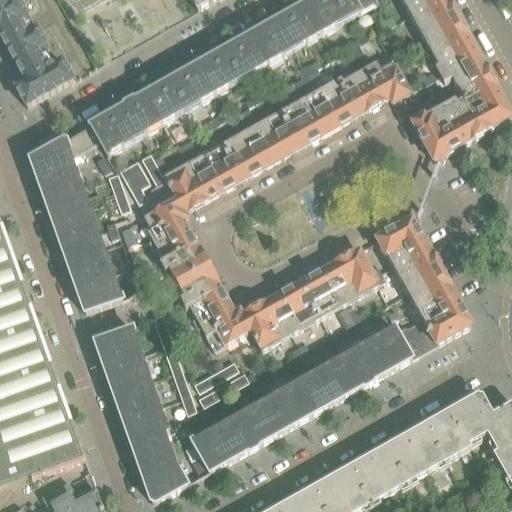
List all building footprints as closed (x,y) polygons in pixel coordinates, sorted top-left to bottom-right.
[(30,39),(27,33),(32,31),(28,23),(18,5),(25,1),(24,0),(0,0),(0,39),(27,87),(16,93),(27,113),(74,86),(72,82),(63,67),(58,59),(51,64),(48,58),(50,57),(46,50),(38,35),(30,39)] [(188,0),(198,16),(226,0),(188,0)] [(364,19),(363,17),(374,11),(375,13),(378,11),(372,0),(324,0),(307,10),(323,40),(360,19),(361,21),(364,19)] [(458,27),(443,0),(398,0),(424,45),(458,27)] [(269,70),(322,40),(323,40),(307,10),(252,41),(269,70)] [(396,30),(392,22),(384,26),(389,34),(396,30)] [(488,80),(458,27),(424,45),(439,72),(436,74),(444,90),(452,86),(453,87),(463,81),(469,91),(488,80)] [(360,50),(369,45),(365,37),(351,45),(355,52),(360,50)] [(216,100),(269,70),(252,41),(199,71),(216,100)] [(349,65),(364,57),(360,50),(355,52),(345,58),(349,65)] [(407,90),(397,72),(403,69),(395,54),(387,59),(393,69),(381,75),(377,68),(363,75),(381,108),(390,103),(393,108),(399,104),(401,107),(413,99),(411,97),(417,94),(413,87),(407,90)] [(176,123),(216,100),(199,71),(145,102),(161,131),(162,130),(172,147),(185,139),(176,123)] [(381,108),(363,75),(344,86),(342,83),(339,84),(359,120),(381,108)] [(437,85),(437,84),(433,77),(422,83),(426,91),(437,85)] [(511,123),(500,101),(488,80),(469,91),(463,81),(453,87),(457,94),(460,97),(465,105),(458,109),(457,109),(464,121),(474,116),(486,138),(511,123)] [(359,120),(339,84),(311,100),(321,118),(318,120),(328,138),(359,120)] [(287,102),(282,94),(271,100),(275,108),(287,102)] [(441,101),(438,94),(430,98),(434,105),(441,101)] [(263,105),(259,98),(252,102),(256,109),(263,105)] [(328,138),(318,120),(321,118),(311,100),(281,117),(301,153),(328,138)] [(111,159),(161,131),(145,102),(90,133),(99,149),(106,160),(99,164),(107,178),(115,174),(108,163),(112,161),(111,159)] [(256,109),(252,102),(245,106),(249,113),(256,109)] [(486,138),(474,116),(464,121),(457,109),(458,109),(456,105),(426,122),(425,120),(422,122),(411,103),(402,109),(434,167),(436,168),(440,169),(441,169),(443,170),(445,161),(486,138)] [(253,120),(249,113),(242,117),(246,125),(253,120)] [(229,125),(224,117),(210,125),(214,133),(229,125)] [(246,125),(242,117),(235,121),(239,128),(246,125)] [(301,153),(281,117),(252,133),(262,152),(266,151),(275,167),(301,153)] [(214,133),(210,125),(203,129),(207,137),(214,133)] [(99,149),(90,133),(66,146),(72,163),(79,159),(99,149)] [(275,167),(266,151),(262,152),(252,133),(223,149),(242,185),(275,167)] [(195,152),(191,145),(184,149),(188,156),(195,152)] [(80,185),(75,169),(72,163),(66,146),(31,166),(49,217),(87,203),(80,185)] [(188,156),(184,149),(177,153),(181,160),(188,156)] [(242,185),(223,149),(193,166),(203,185),(213,202),(242,185)] [(154,165),(151,160),(142,165),(145,170),(154,165)] [(157,170),(154,165),(145,170),(148,175),(157,170)] [(213,202),(203,185),(193,166),(164,183),(166,186),(157,191),(151,195),(161,213),(176,205),(184,218),(185,218),(213,202)] [(141,173),(137,167),(129,172),(132,178),(141,173)] [(160,176),(158,173),(157,170),(148,175),(151,181),(160,176)] [(132,178),(129,172),(121,177),(124,182),(132,178)] [(144,178),(141,173),(132,178),(135,183),(144,178)] [(163,181),(160,176),(151,181),(154,186),(163,181)] [(135,183),(132,178),(124,182),(127,188),(135,183)] [(147,184),(144,178),(135,183),(138,189),(147,184)] [(120,186),(117,179),(108,183),(110,189),(120,186)] [(166,186),(164,183),(163,181),(154,186),(157,191),(166,186)] [(138,189),(135,183),(127,188),(130,194),(138,189)] [(150,190),(147,184),(138,189),(142,194),(150,190)] [(122,192),(120,186),(110,189),(112,194),(112,195),(122,192)] [(142,194),(138,189),(130,194),(133,199),(142,194)] [(124,198),(122,192),(112,195),(115,201),(124,198)] [(145,200),(142,194),(133,199),(136,205),(145,200)] [(126,204),(124,198),(115,201),(117,208),(126,204)] [(148,206),(145,200),(136,205),(140,211),(148,206)] [(95,227),(87,203),(49,217),(67,268),(105,254),(98,234),(115,228),(112,221),(95,227)] [(128,211),(126,204),(117,208),(119,214),(128,211)] [(188,237),(182,226),(188,223),(185,218),(184,218),(176,205),(161,213),(144,223),(151,236),(148,238),(155,251),(168,243),(170,247),(188,237)] [(131,217),(128,211),(119,214),(121,220),(123,219),(131,217)] [(0,511),(0,494),(32,482),(33,485),(79,468),(86,465),(0,221),(0,511)] [(442,280),(427,253),(418,238),(420,229),(418,229),(418,228),(414,227),(414,228),(412,227),(376,247),(386,264),(388,263),(408,299),(442,280)] [(210,275),(188,237),(170,247),(168,243),(155,251),(164,267),(160,269),(166,279),(169,276),(179,293),(184,303),(186,302),(187,303),(200,296),(199,295),(201,294),(202,295),(214,288),(214,287),(215,285),(210,275)] [(138,256),(135,248),(127,251),(130,259),(138,256)] [(122,301),(114,280),(105,254),(67,268),(86,319),(123,306),(126,304),(124,300),(122,301)] [(386,285),(382,278),(378,271),(372,274),(362,255),(334,271),(344,288),(342,290),(352,307),(379,292),(378,290),(386,285)] [(141,264),(138,256),(130,259),(133,267),(141,264)] [(132,274),(129,266),(121,269),(124,277),(132,274)] [(352,307),(342,290),(344,288),(334,271),(301,289),(321,325),(352,307)] [(134,282),(132,274),(124,277),(126,285),(134,282)] [(435,352),(471,332),(442,280),(408,299),(422,325),(408,333),(404,332),(408,339),(403,343),(414,364),(435,352)] [(232,314),(216,287),(215,285),(214,287),(214,288),(202,295),(201,294),(199,295),(200,296),(187,303),(186,302),(184,303),(185,304),(181,306),(186,315),(190,313),(204,337),(216,330),(213,324),(232,314)] [(321,325),(301,289),(271,306),(281,324),(285,322),(295,339),(321,325)] [(295,339),(285,322),(281,324),(271,306),(243,322),(251,337),(251,338),(262,358),(295,339)] [(251,337),(243,322),(240,316),(235,319),(232,314),(213,324),(216,330),(204,337),(215,358),(224,353),(251,338),(251,337)] [(360,326),(356,319),(353,314),(346,318),(352,330),(357,328),(360,326)] [(367,322),(363,315),(356,319),(360,326),(365,324),(367,322)] [(399,323),(395,315),(388,318),(391,326),(399,323)] [(165,327),(163,321),(154,325),(156,330),(165,327)] [(368,330),(365,324),(360,326),(357,328),(361,335),(368,330)] [(167,333),(165,327),(156,330),(158,336),(167,333)] [(348,342),(361,335),(357,328),(352,330),(344,335),(348,342)] [(414,364),(403,343),(408,339),(404,332),(398,335),(395,330),(391,333),(392,334),(344,362),(362,393),(414,364)] [(169,339),(167,333),(158,336),(160,343),(169,339)] [(152,386),(135,339),(137,338),(136,335),(134,336),(134,335),(96,348),(114,400),(152,386)] [(172,345),(169,339),(160,343),(162,349),(172,345)] [(174,351),(172,345),(162,349),(164,355),(174,351)] [(309,356),(305,348),(298,352),(303,360),(308,357),(309,356)] [(176,357),(174,351),(164,355),(167,361),(176,357)] [(303,360),(298,352),(291,356),(296,363),(300,361),(303,360)] [(314,353),(309,356),(308,357),(311,364),(318,360),(314,353)] [(178,363),(176,357),(167,361),(169,367),(178,363)] [(311,364),(308,357),(303,360),(300,361),(304,368),(311,364)] [(311,422),(362,393),(344,362),(293,390),(311,422)] [(180,369),(178,363),(169,367),(171,373),(180,369)] [(239,377),(234,368),(228,372),(233,380),(239,377)] [(182,376),(180,369),(171,373),(173,379),(182,376)] [(233,380),(228,372),(223,375),(227,383),(233,380)] [(227,383),(223,375),(217,378),(222,386),(227,383)] [(184,382),(182,376),(173,379),(175,385),(184,382)] [(222,386),(217,378),(211,381),(216,389),(222,386)] [(249,388),(244,379),(239,382),(243,391),(249,388)] [(216,389),(211,381),(206,384),(210,392),(216,389)] [(186,388),(184,382),(175,385),(177,391),(186,388)] [(243,391),(239,382),(233,386),(238,394),(243,391)] [(210,392),(206,384),(200,387),(205,396),(210,392)] [(170,438),(152,386),(114,400),(132,451),(167,439),(170,438)] [(238,394),(233,386),(227,389),(232,397),(238,394)] [(205,396),(200,387),(195,391),(199,399),(205,396)] [(189,394),(186,388),(177,391),(179,397),(189,394)] [(232,397),(227,389),(222,392),(226,401),(232,397)] [(262,450),(311,422),(293,390),(244,418),(262,450)] [(226,401),(222,392),(216,395),(221,404),(226,401)] [(191,400),(189,394),(179,397),(182,403),(191,400)] [(221,404),(216,395),(210,398),(215,407),(221,404)] [(215,407),(210,398),(205,401),(209,410),(215,407)] [(193,406),(191,400),(182,403),(184,409),(193,406)] [(209,410),(205,401),(199,405),(204,413),(209,410)] [(487,440),(493,421),(482,402),(478,401),(448,418),(469,456),(472,454),(470,450),(487,440)] [(195,412),(193,406),(184,409),(186,415),(195,412)] [(511,453),(511,410),(493,421),(487,440),(488,440),(491,445),(483,450),(480,459),(485,469),(496,463),(511,453)] [(197,417),(195,412),(186,415),(188,422),(190,421),(197,417)] [(262,450),(244,418),(195,446),(194,444),(190,447),(183,452),(191,466),(198,461),(207,477),(206,478),(208,480),(262,450)] [(469,456),(448,418),(406,442),(427,479),(469,456)] [(194,428),(190,421),(188,422),(183,424),(188,432),(194,428)] [(198,435),(194,428),(188,432),(191,439),(198,435)] [(179,475),(177,469),(167,439),(132,451),(152,507),(156,509),(190,490),(181,474),(179,475)] [(427,479),(406,442),(388,452),(409,489),(427,479)] [(409,489),(388,452),(369,463),(390,500),(409,489)] [(511,453),(496,463),(511,491),(511,453)] [(368,511),(390,500),(369,463),(331,484),(346,511),(368,511)] [(346,511),(331,484),(293,505),(296,511),(346,511)] [(102,511),(99,500),(81,510),(79,506),(75,508),(73,504),(77,502),(71,490),(56,498),(63,511),(102,511)] [(63,511),(56,498),(42,506),(45,511),(63,511)]
